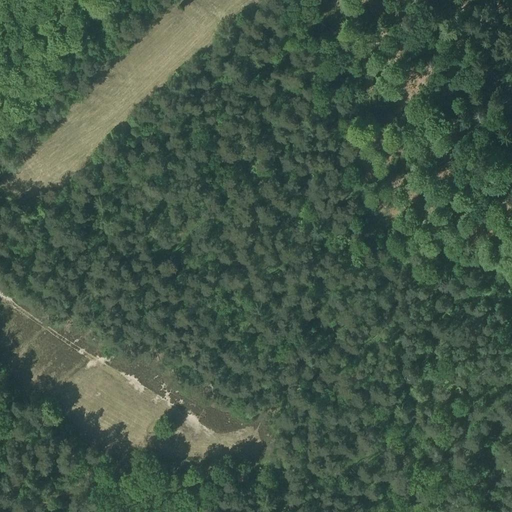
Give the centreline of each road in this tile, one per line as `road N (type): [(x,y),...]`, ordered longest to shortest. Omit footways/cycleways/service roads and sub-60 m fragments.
road 1 (track): [(235,0),(64,171),(15,206),(0,234)]
road 2 (track): [(0,295),(237,435),(245,453)]
road 3 (track): [(105,0),(0,128)]
